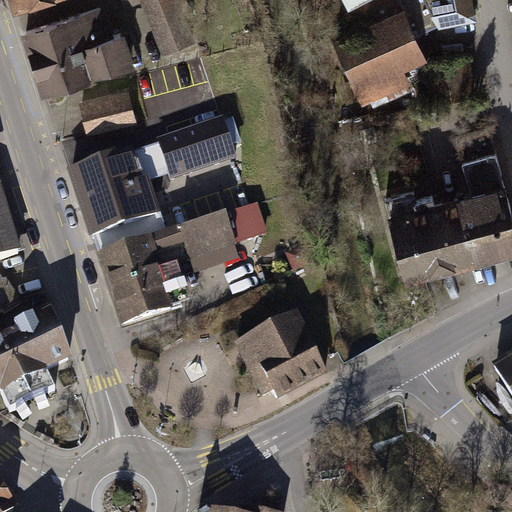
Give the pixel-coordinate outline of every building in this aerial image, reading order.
[(124,0),(126,4),(136,0),(145,0),(166,53),(195,41),(178,0),(124,0)] [(417,34),(402,0),(392,0),(355,20),(355,22),(334,33),(363,97),(409,77),(402,62),(426,53),(417,34)] [(470,0),(402,0),(417,34),(439,23),(474,17),(470,0)] [(102,8),(28,32),(48,89),(93,75),(93,73),(132,63),(122,32),(110,36),(102,8)] [(428,65),(435,100),(475,94),(469,56),(428,65)] [(84,104),(92,132),(136,120),(132,106),(117,110),(113,96),(84,104)] [(390,113),(392,128),(417,124),(415,110),(390,113)] [(223,123),(162,144),(174,179),(235,158),(223,123)] [(473,195),(461,199),(477,257),(498,250),(499,251),(511,246),(511,206),(491,127),(459,136),(472,180),(469,181),(473,195)] [(74,175),(97,237),(158,217),(147,185),(140,187),(129,156),(74,175)] [(0,261),(20,255),(0,190),(0,261)] [(477,257),(461,199),(435,205),(433,194),(418,199),(415,191),(388,198),(408,275),(477,257)] [(102,256),(126,328),(184,309),(171,271),(173,270),(170,259),(180,260),(190,257),(191,261),(236,245),(234,241),(264,230),(256,208),(226,218),(225,217),(148,243),(147,240),(102,256)] [(0,314),(4,312),(6,315),(22,306),(11,289),(0,296),(0,314)] [(0,394),(2,394),(12,415),(18,412),(25,406),(34,402),(42,398),(51,396),(57,393),(47,372),(72,361),(53,316),(37,324),(35,319),(17,327),(20,333),(17,335),(16,333),(9,335),(3,339),(4,341),(1,342),(0,339),(0,394)] [(256,356),(278,399),(327,373),(297,316),(239,346),(247,361),(256,356)] [(511,360),(497,370),(511,395),(511,360)] [(0,511),(12,511),(15,510),(0,489),(0,511)] [(367,511),(369,510),(353,493),(343,503),(350,511),(367,511)]
